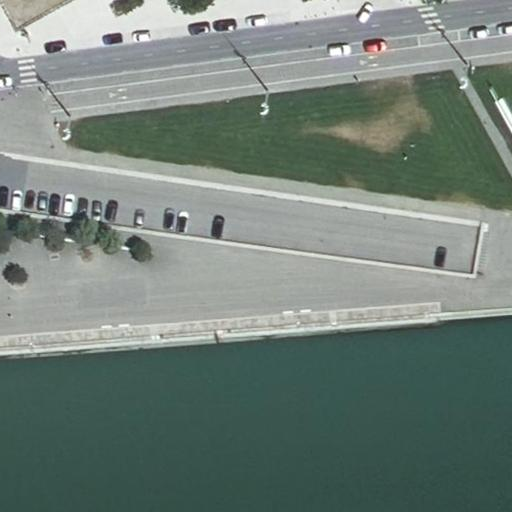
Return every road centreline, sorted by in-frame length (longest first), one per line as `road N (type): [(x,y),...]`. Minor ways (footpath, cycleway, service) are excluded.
road 1 (residential): [(372,24),(0,74)]
road 2 (residential): [(511,10),(372,24)]
